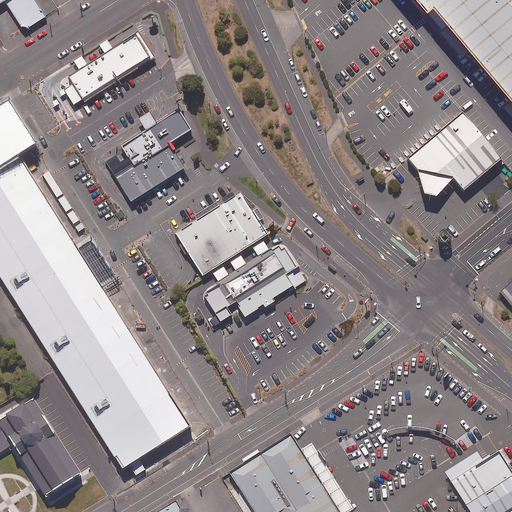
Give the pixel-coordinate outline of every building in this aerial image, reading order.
[(0,0),(0,3),(4,1),(20,26),(27,28),(46,16),(35,0),(0,0)] [(511,0),(415,0),(463,55),(469,51),(511,100),(505,105),(511,112),(511,0)] [(155,57),(138,31),(112,47),(107,39),(99,45),(104,52),(87,64),(81,55),(74,60),(79,68),(67,76),(72,84),(63,90),(73,105),(82,99),(84,102),(155,57)] [(0,275),(122,469),(129,464),(136,476),(146,470),(139,458),(191,426),(18,154),(36,143),(9,101),(0,107),(0,275)] [(123,147),(130,158),(122,163),(118,156),(107,162),(133,204),(186,170),(171,146),(193,132),(181,112),(159,126),(151,115),(141,121),(148,132),(123,147)] [(462,112),(407,158),(417,170),(423,194),(436,197),(453,178),(463,191),(501,159),(462,112)] [(174,233),(202,276),(272,232),(265,220),(260,223),(240,191),(174,233)] [(270,248),(215,283),(231,308),(236,304),(244,318),(258,309),(257,308),(263,304),(265,308),(274,301),(273,298),(288,289),(289,291),(306,280),(284,247),(281,249),(278,246),(272,250),(270,248)] [(511,278),(498,290),(511,306),(511,278)] [(0,424),(44,496),(52,491),(53,493),(73,480),(72,479),(79,474),(33,399),(0,419),(0,424)] [(0,455),(12,448),(0,429),(0,455)] [(300,450),(289,434),(228,473),(253,511),(348,511),(354,509),(312,443),(300,450)] [(511,462),(503,448),(483,461),(477,451),(444,472),(469,511),(503,511),(511,507),(511,472),(507,465),(511,462)] [(175,501),(156,511),(188,511),(191,508),(179,508),(175,501)]
